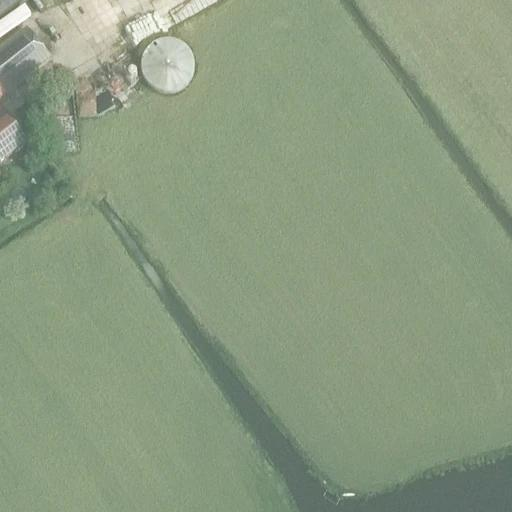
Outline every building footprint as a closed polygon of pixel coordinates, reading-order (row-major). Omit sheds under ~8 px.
[(0,0),(0,21),(26,0),(0,0)] [(112,0),(112,7),(108,9),(112,18),(143,3),(143,0),(144,0),(209,0),(210,2),(213,0),(112,0)] [(0,101),(50,61),(27,32),(0,53),(0,101)] [(190,53),(187,50),(183,47),(180,45),(175,43),(171,42),(166,42),(162,43),(158,44),(154,46),(150,49),(147,52),(144,56),(143,60),(142,64),(141,69),(142,73),(143,78),(145,82),(147,86),(150,89),(154,92),(158,94),(162,95),(167,96),(172,95),(176,94),(180,93),(184,90),(187,87),(190,84),(192,80),(194,75),(195,71),(195,66),(194,62),(192,57),(190,53)] [(0,165),(25,146),(6,122),(0,126),(0,165)]
